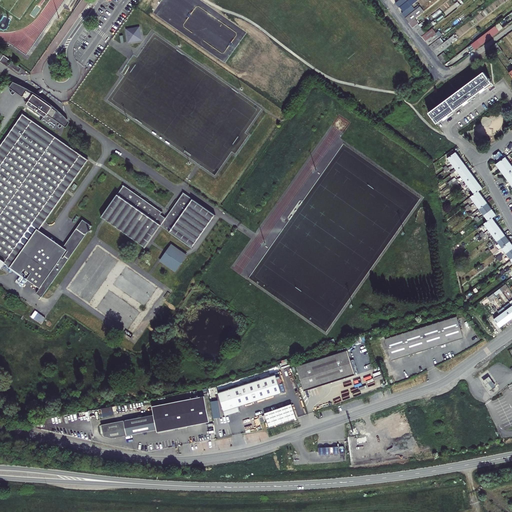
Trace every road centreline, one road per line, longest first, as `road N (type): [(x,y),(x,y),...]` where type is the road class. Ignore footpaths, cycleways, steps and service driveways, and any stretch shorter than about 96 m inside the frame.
road 1 (residential): [(0,429),(156,460),(248,451),(439,385),(511,334)]
road 2 (secondary): [(134,483),(318,484),(511,456)]
road 3 (residential): [(92,0),(47,68),(58,87),(74,80),(71,44),(101,0)]
road 4 (secondary): [(134,483),(0,467)]
road 5 (secondary): [(0,478),(134,483)]
road 6 (residential): [(478,162),(449,134),(450,125),(499,88),(511,98)]
